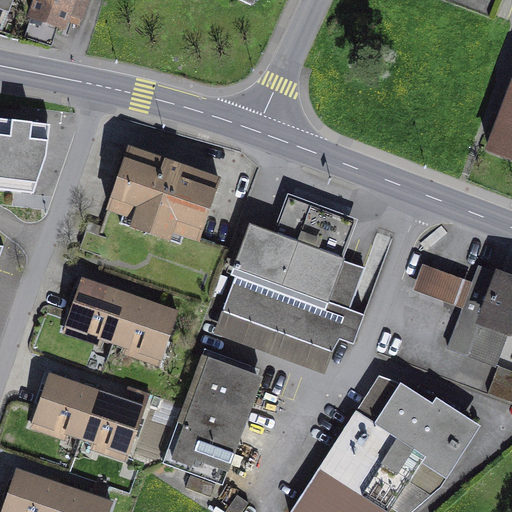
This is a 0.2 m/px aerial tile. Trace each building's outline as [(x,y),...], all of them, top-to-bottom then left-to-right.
[(89,0),(39,0),(33,17),(64,29),(69,16),(82,21),(89,0)] [(511,91),(490,150),(511,158),(511,91)] [(51,126),(0,120),(0,190),(13,192),(25,193),(27,178),(40,179),(47,158),(51,126)] [(219,181),(129,150),(109,209),(199,240),(219,181)] [(288,195),(274,234),(344,260),(358,221),(288,195)] [(350,311),(366,269),(344,260),(274,234),(249,225),(233,270),(238,271),(222,313),(332,354),(340,341),(354,347),(365,316),(350,311)] [(422,265),(412,292),(463,311),(473,284),(422,265)] [(501,275),(479,267),(473,284),(463,311),(449,349),(497,366),(509,334),(511,334),(511,282),(499,278),(501,275)] [(67,326),(114,343),(130,298),(83,281),(67,326)] [(178,314),(130,298),(114,343),(162,359),(178,314)] [(258,378),(203,358),(164,464),(219,485),(258,378)] [(511,372),(499,367),(488,396),(511,404),(511,372)] [(34,422),(81,438),(97,393),(50,377),(34,422)] [(380,377),(357,412),(376,425),(401,384),(380,377)] [(376,425),(357,412),(292,511),(390,511),(393,509),(398,511),(414,511),(428,502),(426,491),(410,482),(425,458),(445,470),(471,429),(401,384),(376,425)] [(145,409),(97,393),(81,438),(129,455),(145,409)] [(425,458),(410,482),(426,491),(428,502),(445,489),(452,475),(445,470),(425,458)] [(3,511),(56,511),(64,488),(17,472),(3,511)] [(109,511),(112,504),(64,488),(56,511),(109,511)]
